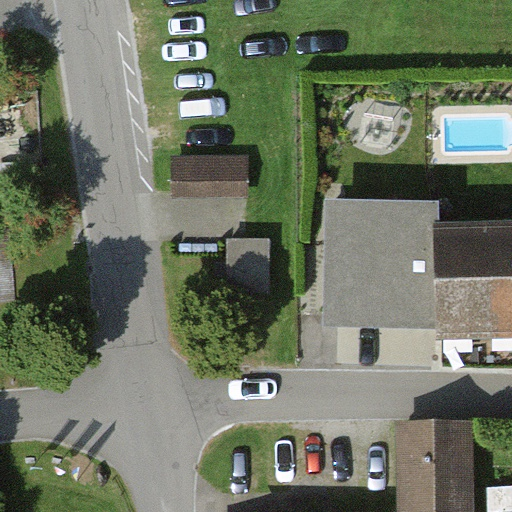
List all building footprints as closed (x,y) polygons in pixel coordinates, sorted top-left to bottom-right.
[(253,164),(184,164),(184,195),(253,195),(253,164)] [(441,199),(327,198),(326,324),(438,327),(439,337),(511,336),(511,217),(442,220),(441,199)] [(237,236),(237,292),(279,293),(279,236),(237,236)] [(479,511),(478,430),(412,430),(412,511),(479,511)] [(511,511),(511,485),(501,486),(502,511),(511,511)]
